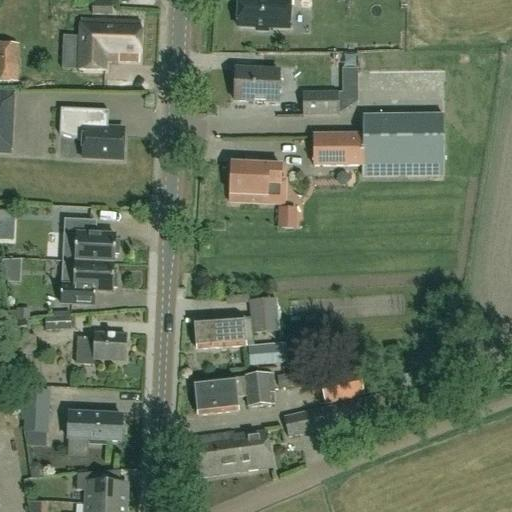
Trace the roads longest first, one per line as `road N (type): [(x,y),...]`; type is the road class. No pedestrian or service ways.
road 1 (tertiary): [(154,511),(178,0)]
road 2 (track): [(226,511),(511,400)]
